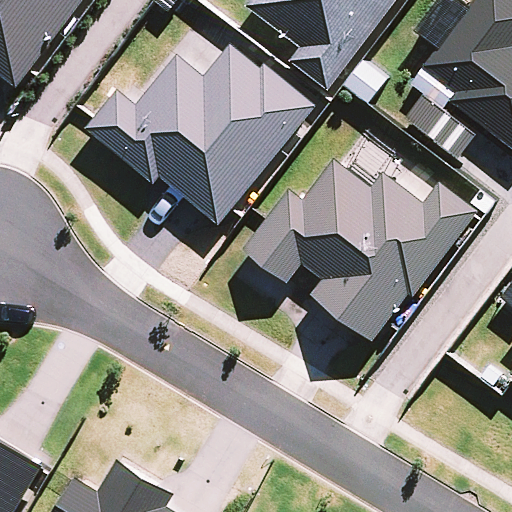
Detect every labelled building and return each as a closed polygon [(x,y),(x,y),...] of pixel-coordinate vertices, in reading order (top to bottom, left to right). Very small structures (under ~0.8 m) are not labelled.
[(0,0),(0,63),(24,81),(85,0),(0,0)] [(255,0),(255,1),(308,40),(297,55),(336,83),(395,0),(255,0)] [(511,0),(477,0),(446,43),(469,60),(443,94),(511,144),(511,0)] [(317,100),(239,39),(210,75),(182,53),(143,103),(125,90),(98,125),(159,174),(164,168),(225,216),(317,100)] [(375,187),(338,154),(256,245),(289,276),(309,254),(330,273),(320,283),(374,332),(486,209),(450,176),(427,202),(391,169),(375,187)] [(0,511),(11,511),(44,458),(0,432),(0,511)] [(174,484),(125,455),(104,490),(79,474),(56,511),(187,511),(165,499),(174,484)]
